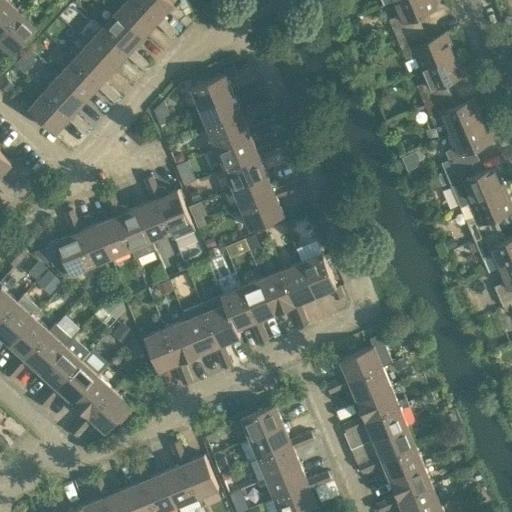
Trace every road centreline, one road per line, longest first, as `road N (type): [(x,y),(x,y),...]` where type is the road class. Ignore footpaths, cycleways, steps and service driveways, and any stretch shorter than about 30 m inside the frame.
road 1 (residential): [(296,347),(368,308),(252,34),(192,44),(68,165)]
road 2 (residential): [(78,461),(171,424),(188,401),(296,347)]
road 3 (residential): [(358,511),(296,347)]
